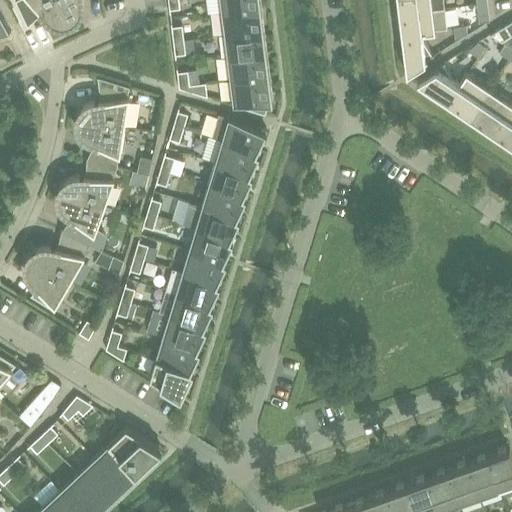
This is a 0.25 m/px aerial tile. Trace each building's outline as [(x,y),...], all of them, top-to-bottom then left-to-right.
[(40,10),(46,17),(48,18),(49,20),(52,22),(55,23),(57,24),(58,24),(62,24),(66,24),(69,23),(71,22),(60,0),(18,0),(28,21),(40,10)] [(60,0),(71,22),(73,22),(74,21),(75,19),(77,18),(79,15),(80,14),(81,12),(81,11),(82,9),(82,7),(82,5),(82,4),(82,2),(82,0),(60,0)] [(168,0),(170,9),(180,7),(179,0),(168,0)] [(220,0),(222,11),(262,6),(261,0),(220,0)] [(398,0),(400,12),(445,7),(443,0),(398,0)] [(488,11),(487,1),(477,3),(478,13),(488,11)] [(222,11),(225,33),(265,28),(262,6),(222,11)] [(400,12),(402,32),(447,27),(445,7),(400,12)] [(0,11),(0,31),(10,30),(0,11)] [(488,11),(478,13),(479,21),(490,20),(488,11)] [(511,34),(511,19),(490,33),(502,40),(511,34)] [(182,24),(172,26),(174,40),(184,38),(182,24)] [(468,33),(466,24),(454,26),(455,38),(468,33)] [(407,70),(434,54),(433,52),(432,53),(423,39),(422,31),(435,30),(435,28),(447,27),(402,32),(407,70)] [(225,33),(228,56),(268,51),(265,28),(225,33)] [(511,34),(502,40),(505,43),(511,47),(511,34)] [(175,54),(176,54),(186,53),(184,38),(174,40),(175,54)] [(468,49),(478,55),(485,45),(478,40),(468,49)] [(509,58),(511,52),(511,47),(505,43),(499,52),(509,58)] [(228,56),(230,79),(270,74),(268,51),(228,56)] [(445,61),(417,77),(449,99),(468,71),(466,70),(459,81),(452,77),(444,63),(446,62),(445,61)] [(193,82),(206,81),(204,63),(191,64),(193,82)] [(188,70),(178,71),(179,85),(190,84),(188,70)] [(449,99),(471,114),(489,86),(468,71),(449,99)] [(265,113),(270,98),(273,98),(270,74),(230,79),(233,103),(265,113)] [(101,99),(95,100),(91,101),(90,101),(88,102),(85,104),(82,106),(80,109),(79,111),(78,112),(77,114),(77,116),(77,118),(125,125),(130,95),(128,95),(130,85),(98,75),(101,99)] [(179,87),(207,95),(207,94),(206,82),(190,84),(179,85),(180,87),(179,87)] [(471,114),(493,128),(511,101),(489,86),(471,114)] [(493,128),(511,141),(511,101),(493,128)] [(188,113),(178,110),(174,124),(184,127),(188,113)] [(264,126),(229,115),(219,112),(212,135),(222,138),(256,149),(257,148),(267,127),(263,126),(264,126)] [(121,155),(125,125),(77,118),(76,119),(76,121),(76,123),(77,125),(77,126),(78,128),(78,130),(79,131),(82,134),(83,135),(84,137),(86,138),(87,139),(94,142),(87,158),(118,165),(119,154),(121,155)] [(170,137),(170,138),(180,141),(184,127),(174,124),(170,137)] [(260,149),(257,148),(256,149),(222,138),(215,160),(250,171),(250,170),(260,149)] [(175,157),(165,154),(161,167),(171,170),(175,157)] [(141,155),(137,170),(149,173),(152,157),(141,155)] [(86,175),(80,175),(76,175),(73,175),(69,177),(68,178),(65,180),(63,181),(62,182),(61,184),(60,185),(59,187),(59,188),(105,205),(115,176),(114,176),(117,166),(118,165),(87,158),(86,175)] [(253,171),(250,170),(250,171),(215,160),(208,182),(243,192),(244,192),(253,171)] [(157,181),(167,184),(171,170),(161,167),(157,181)] [(247,193),(247,192),(244,192),(243,192),(208,182),(202,204),(237,214),(237,213),(247,193)] [(72,216),(61,230),(90,243),(94,232),(95,233),(105,205),(59,188),(58,190),(58,192),(58,194),(58,196),(58,197),(58,199),(58,201),(59,203),(60,204),(60,206),(61,207),(64,210),(65,211),(72,216)] [(162,200),(152,197),(147,211),(158,214),(162,200)] [(240,214),(237,213),(237,214),(202,204),(195,225),(230,236),(231,235),(240,214)] [(143,225),(144,225),(153,228),(158,214),(147,211),(143,225)] [(234,236),(233,236),(231,235),(230,236),(195,225),(189,247),(224,258),(224,257),(234,236)] [(57,247),(51,245),(48,245),(44,245),(41,245),(37,247),(34,248),(31,251),(30,252),(29,253),(28,255),(70,280),(85,254),(84,253),(90,243),(61,230),(57,247)] [(148,244),(138,241),(134,255),(144,258),(148,244)] [(227,258),(224,257),(224,258),(189,247),(182,269),(217,280),(217,279),(227,258)] [(108,268),(119,273),(124,259),(113,254),(108,268)] [(54,308),(70,280),(28,255),(27,257),(26,258),(26,260),(25,262),(25,264),(25,265),(25,267),(26,269),(26,271),(26,272),(27,274),(28,276),(29,277),(30,279),(38,287),(30,294),(54,308)] [(130,268),(131,268),(140,271),(144,258),(134,255),(130,268)] [(221,280),(220,280),(217,279),(217,280),(182,269),(175,291),(210,301),(211,301),(221,280)] [(135,288),(125,285),(121,298),(131,301),(135,288)] [(214,302),(214,301),(211,301),(210,301),(175,291),(169,313),(204,323),(204,322),(214,302)] [(117,312),(127,315),(131,301),(121,298),(117,312)] [(207,323),(204,322),(204,323),(169,313),(162,334),(197,345),(198,344),(207,323)] [(89,337),(96,324),(87,319),(79,331),(89,337)] [(122,332),(112,329),(108,342),(118,345),(122,332)] [(191,367),(191,366),(201,345),(198,344),(197,345),(162,334),(156,356),(191,367)] [(123,359),(124,358),(127,348),(118,345),(108,342),(106,348),(123,359)] [(0,380),(16,363),(0,352),(0,380)] [(181,395),(184,388),(194,367),(191,366),(191,367),(156,356),(150,375),(181,395)] [(51,378),(43,387),(43,388),(19,415),(29,423),(29,424),(30,424),(53,397),(61,384),(51,378)] [(87,410),(93,404),(77,394),(75,396),(87,410)] [(62,411),(62,412),(68,418),(78,408),(83,413),(87,410),(75,396),(62,411)] [(126,424),(113,437),(140,467),(162,447),(126,424)] [(58,432),(51,425),(43,432),(51,439),(58,432)] [(30,444),(37,452),(51,439),(43,432),(30,444)] [(113,437),(96,453),(123,483),(140,467),(113,437)] [(511,482),(511,453),(510,446),(488,454),(500,487),(511,482)] [(96,453),(79,469),(106,499),(123,483),(96,453)] [(488,454),(468,461),(480,494),(500,487),(488,454)] [(25,464),(17,456),(9,464),(16,471),(25,464)] [(468,461),(448,468),(460,502),(480,494),(468,461)] [(0,472),(0,478),(4,483),(16,471),(9,464),(0,472)] [(448,468),(427,475),(439,509),(460,502),(448,468)] [(79,469),(61,485),(86,511),(91,511),(106,499),(79,469)] [(427,475),(407,483),(417,511),(430,511),(439,509),(427,475)] [(417,511),(407,483),(387,490),(394,511),(417,511)] [(86,511),(61,485),(44,501),(54,511),(86,511)] [(394,511),(387,490),(366,497),(371,511),(394,511)] [(371,511),(366,497),(346,504),(348,511),(371,511)] [(54,511),(44,501),(32,511),(54,511)]
